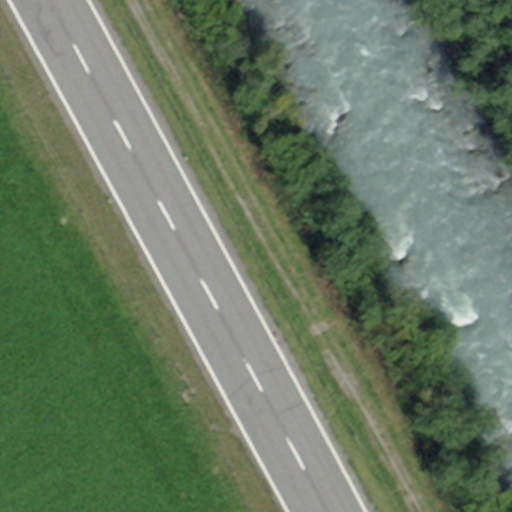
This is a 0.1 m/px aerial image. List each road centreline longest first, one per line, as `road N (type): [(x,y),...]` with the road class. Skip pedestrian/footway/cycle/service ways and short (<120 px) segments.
road 1 (primary): [(326,511),(51,0)]
road 2 (track): [(138,0),(412,511)]
